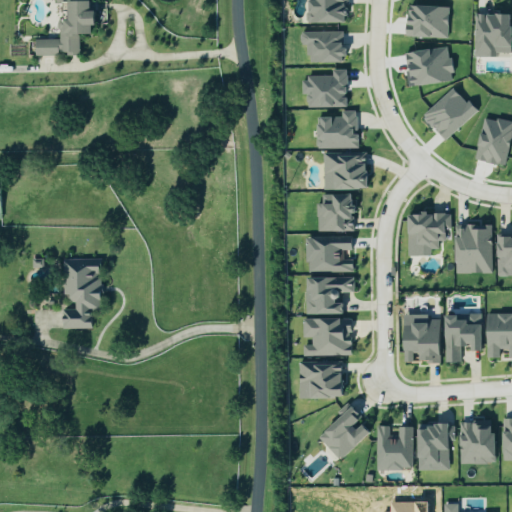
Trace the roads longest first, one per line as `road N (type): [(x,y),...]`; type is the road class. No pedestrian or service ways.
road 1 (residential): [(256,511),(257,171),(237,0)]
road 2 (residential): [(511,196),(451,183),(406,148),(388,116),(373,51),(376,0)]
road 3 (residential): [(422,162),(396,194),(382,230),(385,387)]
road 4 (residential): [(385,387),(408,394),(511,387)]
